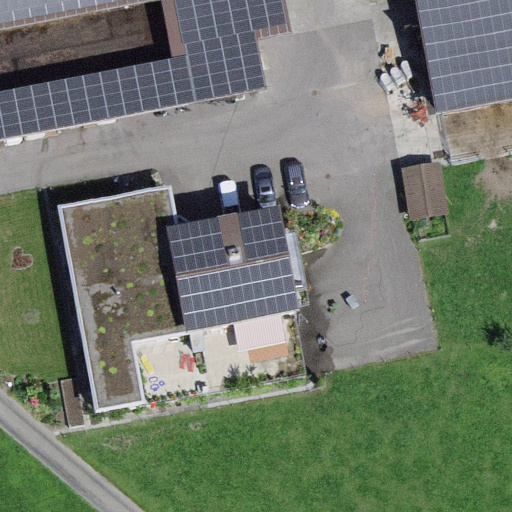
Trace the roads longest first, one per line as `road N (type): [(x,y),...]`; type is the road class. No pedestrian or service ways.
road 1 (track): [(374,97),(0,173)]
road 2 (track): [(356,0),(419,344)]
road 3 (track): [(126,511),(0,407)]
